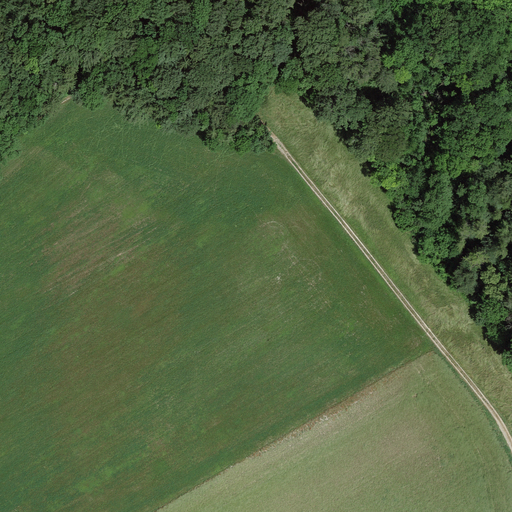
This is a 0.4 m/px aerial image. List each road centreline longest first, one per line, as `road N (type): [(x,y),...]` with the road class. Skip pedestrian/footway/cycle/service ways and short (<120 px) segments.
road 1 (track): [(511,449),(495,417),(246,109),(203,80),(146,69),(0,78)]
road 2 (track): [(0,162),(90,92),(281,149)]
